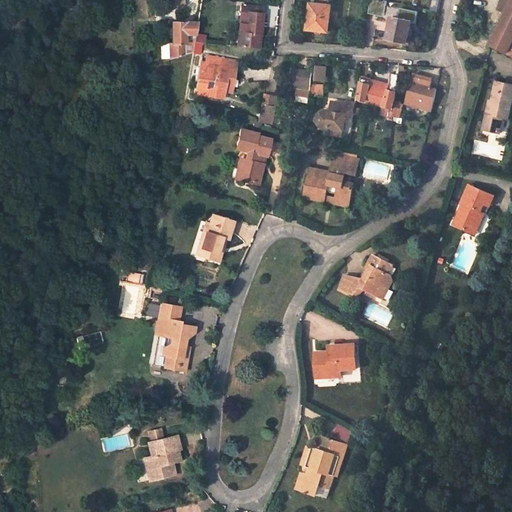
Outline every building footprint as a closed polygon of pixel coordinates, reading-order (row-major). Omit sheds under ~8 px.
[(385,15),(388,0),(371,0),(368,12),(378,15),(378,13),(385,15)] [(511,0),(507,10),(489,44),(511,56),(511,0)] [(511,0),(500,0),(499,5),(507,10),(511,0)] [(240,3),(237,32),(239,32),(237,46),(256,48),(258,34),(259,34),(262,6),(240,3)] [(329,5),(311,3),(310,12),(308,12),(306,28),(326,31),(329,5)] [(411,21),(391,17),(386,39),(406,43),(411,21)] [(472,18),(469,27),(478,30),(481,21),(472,18)] [(172,21),(172,42),(168,43),(168,60),(186,55),(186,44),(193,43),(193,42),(197,21),(172,21)] [(191,54),(200,55),(201,46),(204,47),(205,43),(193,42),(193,43),(191,54)] [(213,95),(219,58),(206,56),(205,62),(200,61),(195,92),(213,95)] [(222,96),(225,84),(226,76),(233,76),(236,61),(219,58),(213,95),(222,96)] [(316,65),(314,79),(324,81),(326,67),(316,65)] [(289,79),(309,81),(311,67),(289,66),(289,79)] [(388,73),(387,86),(359,82),(356,104),(388,108),(387,117),(392,118),(398,74),(388,73)] [(436,89),(429,88),(430,81),(420,79),(420,77),(411,75),(404,105),(431,111),(436,89)] [(232,85),(233,76),(226,76),(225,84),(232,85)] [(511,94),(511,86),(495,82),(491,96),(488,95),(479,129),(495,134),(499,118),(505,120),(511,94)] [(310,84),(311,95),(324,95),(323,83),(310,84)] [(262,93),(257,120),(274,125),(278,96),(262,93)] [(346,103),(331,101),(329,111),(325,110),(323,107),(317,112),(316,120),(320,126),(327,127),(327,126),(343,129),(344,120),(351,121),(352,117),(353,111),(354,102),(346,101),(346,103)] [(262,136),(245,131),(240,149),(252,154),(249,162),(248,161),(242,181),(263,187),(269,169),(267,168),(271,158),(274,160),(280,144),(261,138),(262,136)] [(332,176),(312,172),(307,196),(320,199),(320,201),(328,203),(330,196),(331,192),(339,193),(338,198),(353,201),(357,185),(346,183),(348,173),(358,175),(362,159),(337,154),(333,171),(332,176)] [(313,167),(312,172),(332,176),(333,171),(313,167)] [(468,183),(460,202),(462,203),(459,209),(457,208),(451,222),(470,231),(479,210),(484,212),(492,194),(468,183)] [(330,196),(328,203),(352,207),(353,201),(338,198),(330,196)] [(475,233),(484,212),(479,210),(470,231),(475,233)] [(208,224),(200,248),(208,251),(206,258),(220,263),(223,256),(219,254),(221,248),(224,249),(227,239),(230,240),(235,223),(213,216),(211,224),(208,224)] [(208,251),(200,248),(197,256),(206,258),(208,251)] [(381,294),(387,284),(395,289),(399,282),(400,276),(397,274),(404,264),(382,250),(373,264),(374,268),(370,273),(348,271),(345,284),(362,295),(371,288),(381,294)] [(128,272),(126,282),(141,285),(143,275),(128,272)] [(395,289),(387,284),(381,294),(388,298),(395,289)] [(162,304),(159,319),(163,320),(160,337),(175,339),(174,345),(171,345),(164,351),(164,355),(168,357),(165,370),(178,372),(181,358),(188,360),(191,349),(183,347),(184,342),(187,342),(188,335),(198,329),(197,326),(183,323),(182,326),(179,326),(181,320),(177,319),(180,308),(162,304)] [(345,375),(345,369),(359,369),(358,342),(338,344),(339,353),(334,354),(333,351),(319,352),(320,362),(324,362),(325,371),(333,371),(333,376),(345,375)] [(188,360),(181,358),(178,372),(186,373),(188,360)] [(320,362),(320,377),(333,376),(333,371),(325,371),(324,362),(320,362)] [(350,444),(355,429),(341,421),(336,438),(350,444)] [(157,455),(153,456),(149,457),(152,467),(147,467),(150,482),(177,475),(175,466),(172,466),(171,463),(182,461),(176,435),(167,438),(165,428),(152,432),(154,441),(157,455)] [(313,443),(305,463),(314,467),(312,472),(306,469),(300,486),(315,492),(319,482),(330,486),(342,455),(345,456),(350,444),(336,438),(322,433),(317,445),(313,443)]
